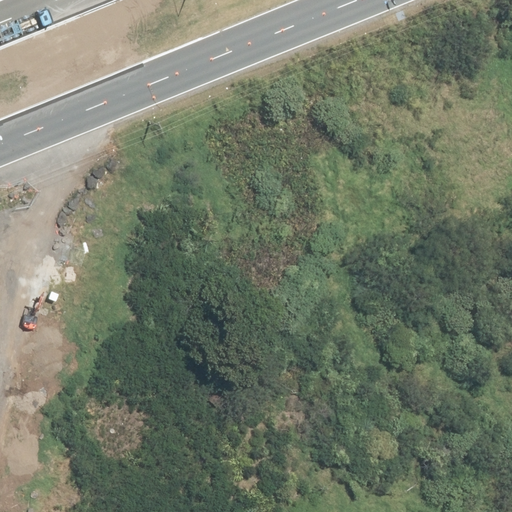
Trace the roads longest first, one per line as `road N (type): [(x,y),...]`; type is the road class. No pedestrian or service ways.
road 1 (primary): [(357,0),(78,114)]
road 2 (track): [(0,362),(44,168),(78,114)]
road 3 (primary): [(9,9),(43,8),(84,34),(89,81),(78,114)]
